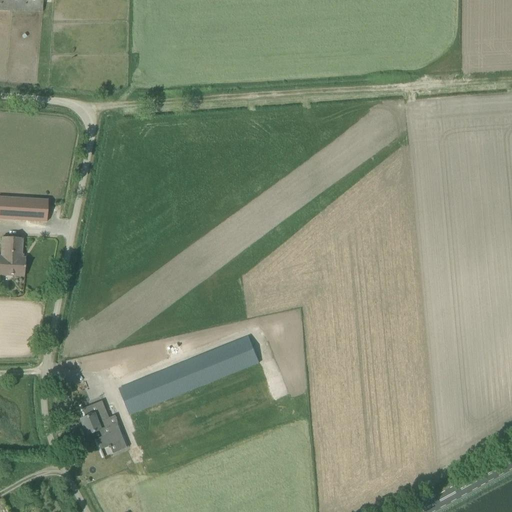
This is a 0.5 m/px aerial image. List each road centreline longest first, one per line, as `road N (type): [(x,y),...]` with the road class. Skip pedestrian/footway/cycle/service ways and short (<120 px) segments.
road 1 (unclassified): [(86,511),(50,438),(43,389),(89,128),(67,103),(0,95)]
road 2 (track): [(79,110),(511,79)]
